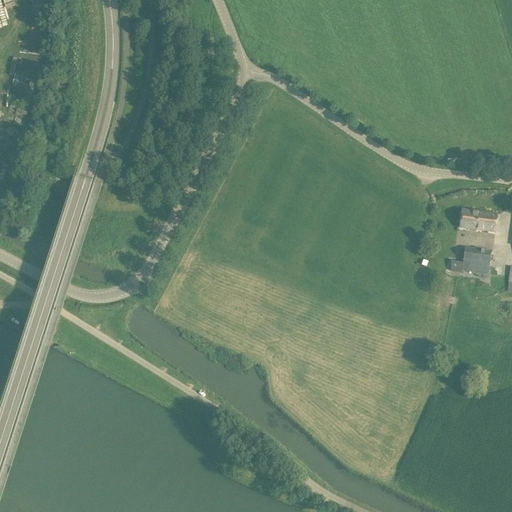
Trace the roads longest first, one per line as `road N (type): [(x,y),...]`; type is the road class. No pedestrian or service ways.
road 1 (tertiary): [(0,443),(105,106),(108,0)]
road 2 (unclassified): [(365,511),(0,275)]
road 3 (tertiary): [(45,280),(94,296),(136,282),(245,72)]
road 4 (unclassified): [(511,180),(401,163),(278,81),(245,72)]
